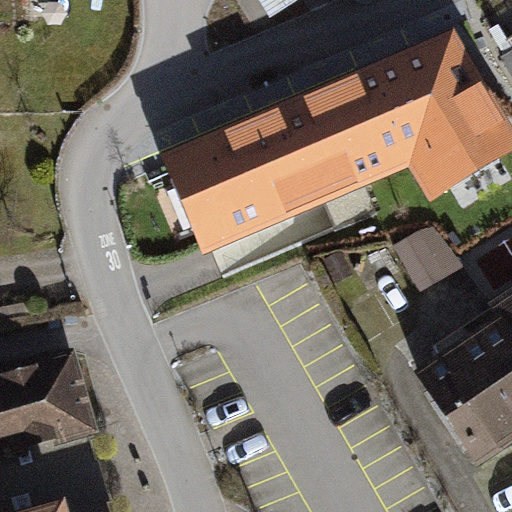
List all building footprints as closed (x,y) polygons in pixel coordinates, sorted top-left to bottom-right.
[(511,45),(499,54),(511,76),(511,45)] [(511,166),(454,52),(191,156),(221,230),(414,153),(440,207),(511,168),(511,166)] [(424,227),(392,247),(421,291),(453,271),(424,227)] [(409,370),(474,465),(511,439),(511,283),(487,300),(495,312),(409,370)] [(0,460),(89,435),(101,432),(76,345),(0,366),(0,460)] [(96,459),(89,435),(0,460),(0,511),(69,492),(74,511),(111,511),(109,501),(112,500),(106,477),(101,458),(96,459)] [(74,511),(69,492),(0,511),(74,511)]
